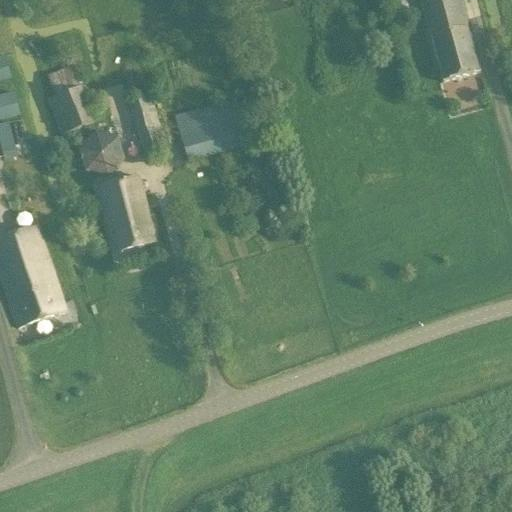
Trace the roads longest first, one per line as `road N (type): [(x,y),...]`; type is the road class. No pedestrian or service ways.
road 1 (tertiary): [(0,484),(511,309)]
road 2 (track): [(473,0),(511,134)]
